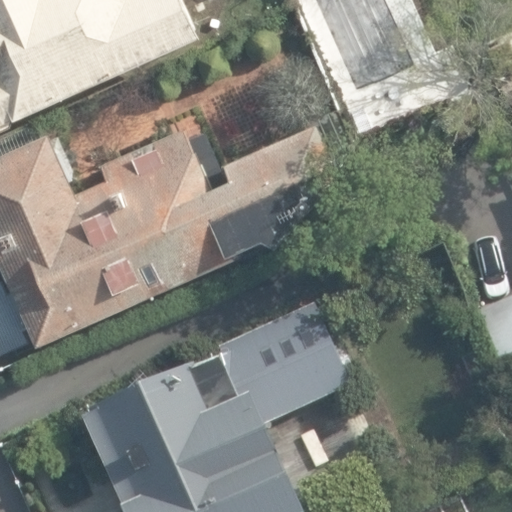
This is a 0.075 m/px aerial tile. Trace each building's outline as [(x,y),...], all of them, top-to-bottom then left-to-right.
[(19,126),(209,41),(190,0),(0,0),(0,138),(17,131),(15,125),(18,124),(19,126)] [(53,135),(0,159),(0,254),(11,279),(38,338),(43,348),(268,244),(276,248),(366,208),(323,125),(230,167),(238,182),(220,191),(190,130),(104,167),(111,182),(80,195),(53,135)] [(0,355),(38,338),(11,279),(0,283),(0,355)] [(511,397),(511,303),(475,318),(509,399),(511,397)] [(322,318),(86,423),(126,511),(306,511),(270,429),(356,390),(351,379),(359,375),(345,344),(335,348),(322,318)]
